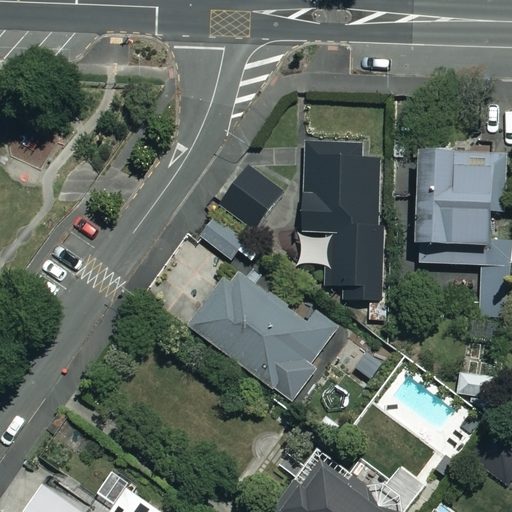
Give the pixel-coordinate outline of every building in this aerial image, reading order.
[(307,231),(297,231),(297,270),(329,270),(329,286),(346,286),(346,301),(383,300),(383,159),(365,159),(365,143),(306,144),(307,231)] [(481,318),(511,319),(511,271),(511,210),(506,211),(508,153),(422,150),(418,264),(483,267),(481,318)] [(285,193),(251,167),(221,206),(255,232),(285,193)] [(247,240),(216,219),(203,238),(233,260),(247,240)] [(474,271),(410,273),(410,291),(475,289),(474,271)] [(310,315),(247,273),(237,287),(227,280),(190,333),(294,405),(346,324),(317,305),(310,315)] [(396,511),(318,454),(278,507),(284,511),(396,511)] [(115,511),(86,511),(48,485),(29,511),(162,511),(132,490),(115,511)]
